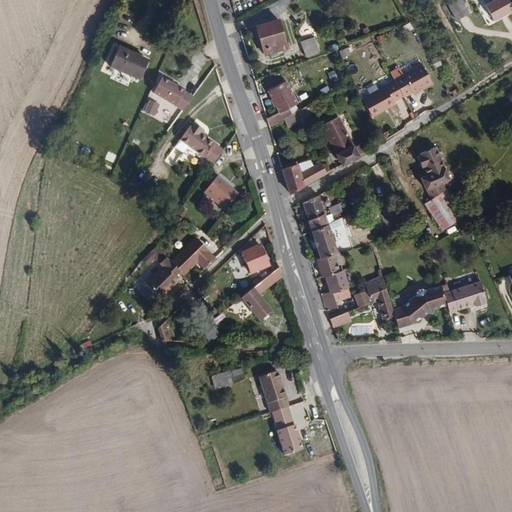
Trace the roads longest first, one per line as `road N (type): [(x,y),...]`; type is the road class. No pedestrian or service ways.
road 1 (secondary): [(212,0),(323,354)]
road 2 (unclassified): [(323,354),(511,347)]
road 3 (track): [(279,208),(154,324)]
road 4 (secondary): [(323,354),(373,511)]
road 5 (track): [(232,75),(182,123),(158,170),(157,194)]
